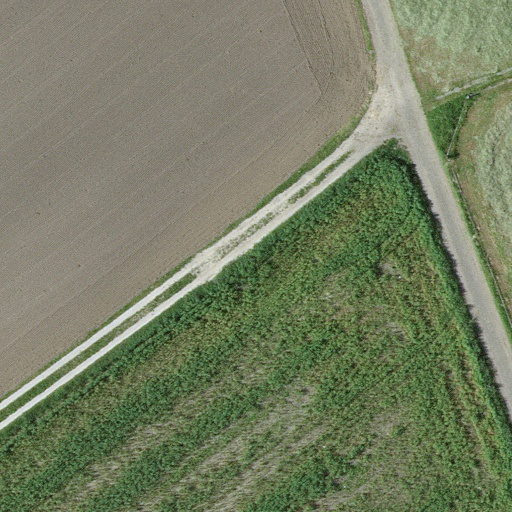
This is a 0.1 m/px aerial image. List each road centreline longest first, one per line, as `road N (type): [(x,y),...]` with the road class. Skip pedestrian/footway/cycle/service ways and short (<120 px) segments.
road 1 (track): [(400,118),(0,415)]
road 2 (track): [(367,0),(400,118),(511,402)]
